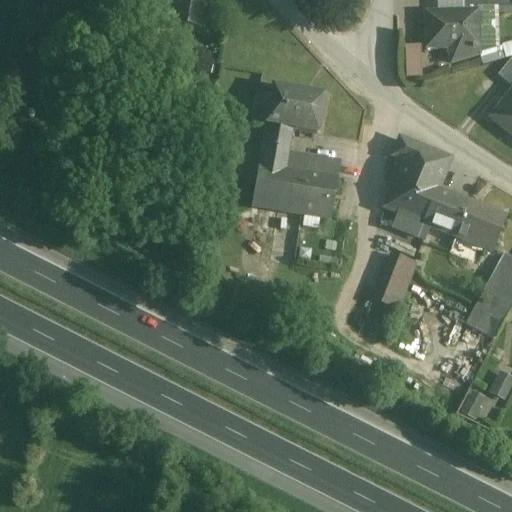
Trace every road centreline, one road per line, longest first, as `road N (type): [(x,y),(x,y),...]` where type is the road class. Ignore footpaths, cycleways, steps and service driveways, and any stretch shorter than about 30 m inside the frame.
road 1 (motorway): [(511,499),(0,238)]
road 2 (motorway): [(0,312),(396,511)]
road 3 (residential): [(511,178),(377,91)]
road 4 (residential): [(377,91),(287,0)]
